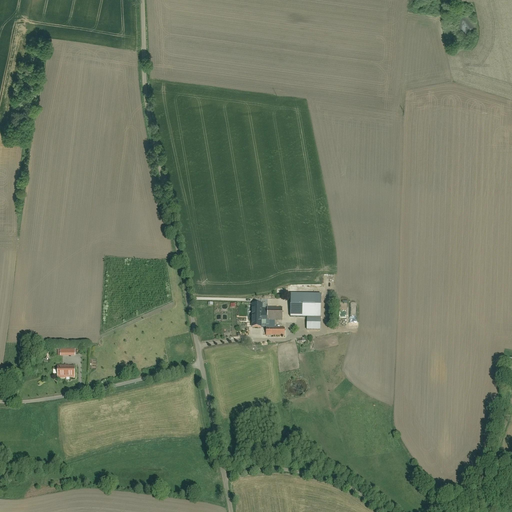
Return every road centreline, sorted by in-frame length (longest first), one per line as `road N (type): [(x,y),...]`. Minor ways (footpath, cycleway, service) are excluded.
road 1 (residential): [(200,364),(149,118),(142,0)]
road 2 (residential): [(200,364),(0,403)]
road 3 (residential): [(383,511),(319,476),(266,469),(225,477)]
